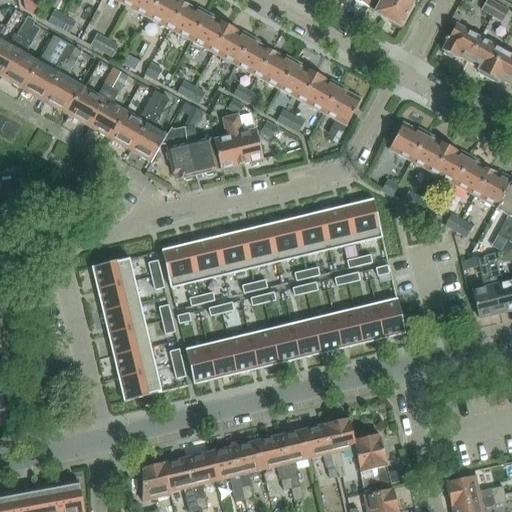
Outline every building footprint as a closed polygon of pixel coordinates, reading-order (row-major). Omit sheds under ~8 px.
[(42,8),(26,0),(23,0),(26,11),(37,17),(42,8)] [(112,0),(127,8),(131,0),(112,0)] [(131,0),(127,8),(149,20),(159,0),(131,0)] [(159,0),(149,20),(161,27),(171,31),(185,5),(177,0),(159,0)] [(412,5),(402,0),(381,0),(374,12),(391,21),(390,23),(399,28),(412,5)] [(487,0),(481,10),(492,16),(498,5),(489,0),(487,0)] [(185,5),(171,31),(193,43),(208,14),(198,8),(196,10),(185,5)] [(498,5),(492,16),(502,22),(508,11),(509,11),(498,5)] [(64,17),(54,11),(48,23),(58,29),(64,17)] [(455,13),(450,23),(455,25),(456,25),(457,25),(461,17),(455,13)] [(200,47),(214,55),(229,27),(216,20),(216,21),(213,20),(214,17),(208,14),(193,43),(200,47)] [(58,29),(69,34),(75,23),(64,17),(58,29)] [(35,22),(27,18),(11,46),(0,40),(0,75),(4,78),(34,26),(33,26),(35,22)] [(456,56),(467,62),(480,38),(457,25),(456,25),(455,25),(448,39),(446,37),(441,46),(442,49),(441,51),(444,52),(443,54),(451,59),(453,57),(455,58),(456,56)] [(20,87),(25,90),(40,63),(39,62),(26,55),(40,29),(34,26),(4,78),(11,82),(13,85),(17,88),(20,87)] [(236,67),(251,39),(241,34),(241,35),(238,33),(239,33),(229,27),(214,55),(225,61),(236,67)] [(107,41),(97,35),(91,46),(101,52),(107,41)] [(53,36),(39,62),(40,63),(52,70),(66,44),(53,36)] [(478,73),(487,79),(503,50),(480,38),(467,62),(478,68),(477,70),(479,71),(478,73)] [(272,52),(258,44),(258,43),(251,39),(236,67),(258,79),(272,52)] [(101,52),(112,58),(118,46),(107,41),(101,52)] [(52,70),(40,63),(25,90),(26,91),(27,93),(32,96),(35,96),(45,102),(74,49),(66,44),(52,70)] [(61,111),(65,113),(65,112),(80,86),(71,81),(67,79),(81,53),(74,49),(45,102),(53,106),(54,108),(58,111),(61,111)] [(501,81),(511,87),(511,86),(511,55),(503,50),(487,79),(496,84),(498,82),(500,83),(501,81)] [(274,88),(279,91),(295,62),(286,56),(285,59),(272,52),(258,79),(274,88)] [(83,53),(76,67),(88,73),(95,60),(83,53)] [(136,71),(142,59),(131,54),(125,65),(136,71)] [(303,66),(295,62),(279,91),(301,103),(316,75),(304,68),(304,69),(301,68),(303,66)] [(155,82),(162,70),(150,64),(144,76),(155,82)] [(114,70),(106,85),(111,88),(119,73),(114,70)] [(119,73),(111,88),(119,93),(128,78),(119,73)] [(323,115),(339,85),(330,81),(329,83),(327,81),(316,75),(301,103),(323,115)] [(194,88),(183,82),(177,93),(187,99),(194,88)] [(69,114),(68,115),(72,117),(73,119),(77,122),(80,122),(89,127),(111,88),(106,85),(104,84),(97,96),(84,88),(69,114)] [(249,91),(238,85),(232,96),(243,102),(249,91)] [(323,115),(335,121),(328,134),(332,141),(337,144),(360,100),(346,92),(347,90),(339,85),(323,115)] [(107,137),(110,139),(125,111),(113,104),(119,93),(111,88),(89,127),(98,132),(100,135),(104,137),(107,137)] [(194,88),(187,99),(198,105),(204,93),(194,88)] [(249,91),(243,102),(254,107),(259,97),(249,91)] [(121,147),(122,145),(131,151),(161,99),(162,96),(154,92),(139,119),(125,111),(110,139),(112,140),(112,141),(121,147)] [(161,99),(131,151),(139,155),(141,158),(145,160),(148,160),(151,162),(161,145),(167,135),(154,128),(168,103),(161,99)] [(233,99),(227,110),(237,115),(238,115),(243,105),(233,99)] [(191,120),(187,128),(193,126),(193,127),(204,115),(196,110),(191,120)] [(292,117),(282,111),(276,122),(287,128),(292,117)] [(255,130),(245,132),(243,132),(239,115),(238,115),(237,115),(230,117),(241,165),(250,162),(251,165),(260,163),(259,160),(262,160),(255,130)] [(213,139),(218,160),(221,170),(223,169),(224,172),(233,169),(232,167),(241,165),(230,117),(221,119),(225,137),(213,139)] [(287,128),(297,133),(303,123),(292,117),(287,128)] [(266,122),(261,132),(271,138),(277,127),(266,122)] [(397,155),(410,162),(426,133),(417,128),(416,130),(403,123),(388,150),(397,155)] [(185,128),(185,129),(196,176),(204,174),(207,176),(213,175),(214,171),(217,171),(209,139),(197,142),(193,127),(193,126),(187,128),(185,128)] [(196,176),(185,129),(175,131),(170,129),(167,135),(161,145),(165,145),(167,151),(165,154),(167,160),(169,162),(172,174),(178,173),(180,180),(183,179),(186,181),(191,180),(193,176),(196,176)] [(434,137),(426,133),(410,162),(431,174),(446,146),(435,140),(433,140),(434,137)] [(453,185),(469,156),(460,151),(459,154),(457,153),(458,152),(446,146),(431,174),(453,185)] [(474,197),(489,170),(476,163),(477,160),(469,156),(453,185),(474,197)] [(474,197),(496,209),(510,181),(508,180),(509,178),(501,173),(500,176),(489,170),(474,197)] [(397,185),(386,179),(380,191),(390,197),(397,185)] [(511,182),(510,181),(496,209),(495,210),(508,217),(497,236),(506,242),(511,231),(511,182)] [(418,197),(408,191),(401,203),(412,208),(418,197)] [(412,208),(422,214),(429,203),(418,197),(412,208)] [(373,200),(345,206),(355,245),(382,238),(373,200)] [(345,206),(319,213),(328,251),(355,245),(345,206)] [(319,213),(293,219),(302,257),(328,251),(319,213)] [(461,220),(451,215),(445,226),(455,232),(461,220)] [(293,219),(267,225),(276,264),(302,257),(293,219)] [(455,232),(451,240),(456,263),(461,262),(467,260),(483,232),(461,220),(455,232)] [(267,225),(240,232),(250,270),(276,264),(267,225)] [(511,231),(506,242),(501,252),(511,249),(511,231)] [(240,232),(214,238),(223,276),(250,270),(240,232)] [(214,238),(188,244),(197,283),(223,276),(214,238)] [(188,244),(161,251),(170,289),(197,283),(188,244)] [(511,260),(510,251),(501,253),(503,263),(511,260)] [(501,283),(495,254),(485,256),(499,313),(506,311),(509,312),(511,311),(511,280),(503,283),(501,283)] [(369,255),(358,258),(360,266),(371,263),(369,255)] [(491,314),(499,313),(485,256),(476,258),(478,267),(483,287),(471,289),(476,308),(478,318),(481,317),(484,318),(489,317),(491,314)] [(358,258),(346,261),(348,268),(360,266),(358,258)] [(467,260),(461,262),(462,267),(463,271),(478,267),(476,258),(467,260)] [(128,259),(91,268),(96,291),(134,282),(128,259)] [(157,261),(148,263),(151,277),(161,275),(157,261)] [(387,266),(375,268),(377,276),(388,273),(387,266)] [(317,267),(305,270),(307,278),(319,275),(317,267)] [(305,270),(294,273),(295,281),(307,278),(305,270)] [(357,272),(345,275),(347,283),(359,280),(357,272)] [(161,275),(151,277),(154,291),(164,288),(161,275)] [(345,275),(334,278),(336,286),(347,283),(345,275)] [(265,280),(253,283),(255,291),(266,288),(265,280)] [(134,282),(96,291),(102,313),(139,304),(134,282)] [(315,282),(303,285),(305,293),(317,290),(315,282)] [(253,283),(241,286),(243,293),(255,291),(253,283)] [(303,285),(292,288),(294,296),(305,293),(303,285)] [(273,292),(261,295),(263,303),(275,300),(273,292)] [(212,293),(200,295),(202,303),(214,300),(212,293)] [(200,295),(189,298),(190,306),(202,303),(200,295)] [(261,295),(250,298),(252,306),(263,303),(261,295)] [(397,299),(375,304),(383,340),(405,334),(397,299)] [(231,302),(219,305),(221,313),(233,310),(231,302)] [(139,304),(102,313),(107,335),(145,326),(139,304)] [(375,304),(354,309),(362,345),(383,340),(375,304)] [(219,305),(207,308),(209,316),(221,313),(219,305)] [(168,306),(158,308),(162,322),(171,319),(168,306)] [(354,309),(333,315),(341,350),(362,345),(354,309)] [(188,312),(176,315),(178,323),(190,320),(188,312)] [(333,315),(312,320),(320,355),(341,350),(333,315)] [(171,319),(162,322),(165,335),(175,333),(171,319)] [(312,320),(291,325),(299,360),(320,355),(312,320)] [(291,325),(270,330),(278,365),(299,360),(291,325)] [(145,326),(107,335),(112,357),(150,348),(145,326)] [(270,330),(249,335),(257,370),(278,365),(270,330)] [(249,335),(228,340),(236,375),(257,370),(249,335)] [(228,340),(207,345),(215,380),(236,375),(228,340)] [(207,345),(185,350),(193,385),(215,380),(207,345)] [(150,348),(112,357),(118,379),(155,370),(150,348)] [(178,350),(169,352),(172,366),(182,363),(178,350)] [(182,363),(172,366),(175,379),(185,377),(182,363)] [(155,370),(118,379),(123,402),(161,393),(155,370)] [(348,419),(324,425),(325,425),(335,467),(342,465),(340,453),(355,450),(353,441),(353,440),(348,419)] [(324,425),(302,430),(309,461),(323,457),(325,469),(327,468),(327,469),(335,467),(325,425),(324,425)] [(302,430),(278,436),(289,478),(296,476),(294,464),(309,461),(302,430)] [(379,434),(353,441),(355,450),(360,474),(386,467),(387,467),(379,434)] [(278,436),(255,442),(262,472),(276,469),(279,481),(280,480),(289,478),(278,436)] [(255,442),(232,447),(242,489),(250,487),(249,486),(251,486),(249,475),(262,472),(255,442)] [(232,447),(209,453),(216,483),(230,479),(232,490),(233,490),(234,491),(242,489),(232,447)] [(209,453),(186,458),(196,500),(203,498),(204,498),(202,486),(216,483),(209,453)] [(163,463),(162,464),(170,494),(183,491),(186,502),(187,501),(187,502),(196,500),(186,458),(163,464),(163,463)] [(144,468),(141,468),(141,480),(142,502),(151,500),(170,496),(170,494),(162,464),(152,466),(144,468)] [(342,465),(335,467),(337,479),(340,479),(345,477),(342,465)] [(335,467),(327,469),(330,481),(337,479),(335,467)] [(359,474),(363,496),(391,489),(390,484),(388,472),(386,467),(360,474),(359,474)] [(396,470),(388,472),(390,484),(399,482),(396,470)] [(296,476),(289,478),(291,490),(299,488),(296,476)] [(455,480),(445,483),(451,507),(451,506),(493,498),(491,489),(479,492),(476,476),(455,480)] [(289,478),(280,480),(283,492),(291,490),(289,478)] [(82,511),(77,481),(55,485),(59,511),(82,511)] [(59,511),(55,485),(34,489),(37,511),(59,511)] [(250,487),(242,489),(245,501),(252,500),(250,487)] [(503,487),(491,489),(493,498),(505,495),(503,487)] [(299,488),(291,490),(294,501),(302,499),(299,488)] [(37,511),(34,489),(12,493),(15,511),(37,511)] [(242,489),(234,491),(236,503),(245,501),(242,489)] [(397,511),(393,489),(391,489),(363,496),(366,511),(397,511)] [(15,511),(12,493),(0,495),(0,511),(15,511)] [(505,495),(493,498),(494,505),(506,503),(505,495)] [(203,498),(196,500),(198,511),(206,510),(203,498)] [(493,498),(451,506),(451,507),(452,511),(483,511),(483,508),(494,505),(493,498)] [(196,500),(187,502),(189,511),(197,511),(198,511),(196,500)]
